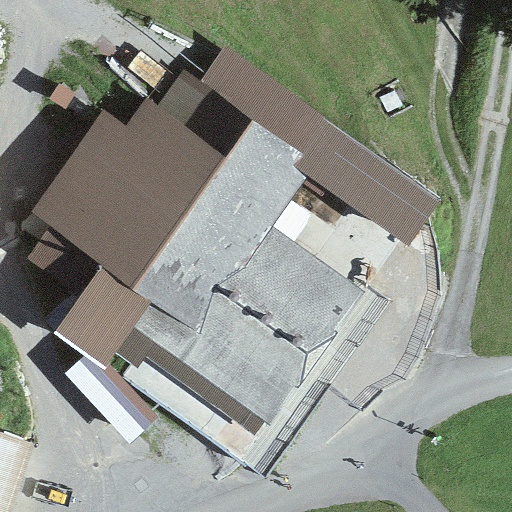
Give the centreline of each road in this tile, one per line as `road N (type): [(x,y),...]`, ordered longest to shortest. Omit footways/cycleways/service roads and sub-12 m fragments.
road 1 (residential): [(453,383),(511,13)]
road 2 (unclassified): [(229,511),(380,426)]
